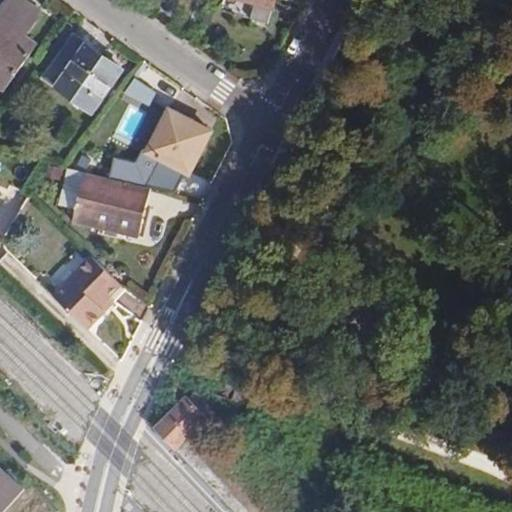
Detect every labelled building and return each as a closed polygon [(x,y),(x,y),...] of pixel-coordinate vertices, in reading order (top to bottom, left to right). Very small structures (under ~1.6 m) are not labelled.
[(25,0),(8,0),(0,12),(0,87),(5,91),(38,44),(27,36),(43,13),(25,0)] [(222,0),(219,10),(268,25),(275,0),(222,0)] [(124,71),(75,35),(43,78),(93,114),(124,71)] [(134,78),(126,92),(149,105),(157,90),(134,78)] [(189,175),(205,145),(198,141),(205,128),(170,110),(147,153),(189,175)] [(205,145),(212,132),(205,128),(198,141),(205,145)] [(139,236),(151,189),(85,173),(73,220),(139,236)] [(101,307),(121,287),(91,258),(90,259),(53,296),(85,328),(103,310),(101,307)] [(183,392),(176,385),(169,392),(176,399),(183,392)] [(179,446),(205,420),(203,417),(211,410),(194,393),(187,400),(185,398),(158,425),(155,428),(176,450),(179,446)] [(0,511),(6,511),(22,494),(0,474),(0,511)]
